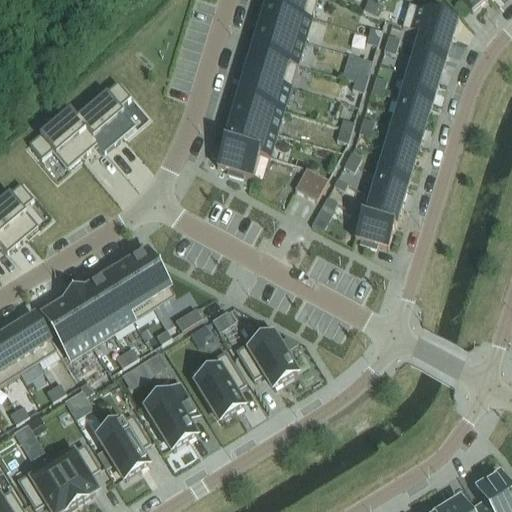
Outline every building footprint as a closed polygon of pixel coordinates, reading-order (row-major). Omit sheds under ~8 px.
[(312,23),(318,0),(268,0),(266,9),(312,23)] [(489,1),(487,0),(458,0),(472,16),(489,1)] [(376,7),(369,4),(364,15),(371,18),(376,7)] [(376,7),(371,18),(378,21),(383,11),(376,7)] [(452,45),(458,23),(410,8),(403,30),(452,45)] [(305,46),(312,23),(266,9),(259,32),(305,46)] [(445,65),(452,45),(403,30),(403,31),(421,37),(415,56),(445,65)] [(298,69),(305,46),(259,32),(252,55),(298,69)] [(380,43),(382,36),(371,32),(368,40),(380,43)] [(368,40),(366,48),(377,51),(380,43),(368,40)] [(386,48),(398,51),(400,43),(388,40),(386,48)] [(398,51),(386,48),(384,55),(395,59),(398,51)] [(291,92),(298,69),(252,55),(245,78),(291,92)] [(445,65),(415,56),(409,77),(439,86),(445,65)] [(439,86),(409,77),(403,98),(433,107),(439,86)] [(284,115),(291,92),(245,78),(238,101),(284,115)] [(366,89),(368,82),(357,78),(354,86),(366,89)] [(374,89),(385,92),(387,85),(376,81),(374,89)] [(354,86),(352,94),(364,97),(366,89),(354,86)] [(78,122),(77,122),(98,148),(105,157),(126,139),(136,130),(126,119),(121,112),(132,103),(118,88),(78,122)] [(385,92),(374,89),(371,97),(383,100),(385,92)] [(433,107),(403,98),(396,118),(427,127),(433,107)] [(277,138),(284,115),(238,101),(231,124),(277,138)] [(71,113),(29,149),(42,164),(53,155),(68,173),(98,148),(77,122),(78,122),(71,113)] [(427,127),(396,118),(390,139),(420,148),(427,127)] [(361,130),(373,134),(375,126),(363,123),(361,130)] [(270,161),(277,138),(231,124),(224,147),(270,161)] [(343,124),(341,132),(352,135),(354,128),(354,127),(343,124)] [(373,134),(361,130),(359,138),(370,141),(373,134)] [(341,132),(337,144),(348,148),(350,143),(352,135),(341,132)] [(420,148),(390,139),(384,160),(414,169),(420,148)] [(253,182),(260,159),(270,162),(270,161),(224,147),(217,171),(230,175),(228,178),(243,183),(244,179),(253,182)] [(348,164),(358,170),(362,163),(351,157),(348,164)] [(414,169),(384,160),(378,180),(408,190),(414,169)] [(348,164),(344,171),(354,177),(358,170),(348,164)] [(296,194),(306,200),(318,179),(307,173),(296,194)] [(306,200),(317,205),(328,184),(318,179),(306,200)] [(408,190),(378,180),(371,201),(402,210),(408,190)] [(348,188),(338,183),(334,190),(345,195),(348,188)] [(0,206),(0,246),(1,247),(0,248),(7,256),(38,230),(23,212),(34,203),(21,188),(0,206)] [(402,210),(371,201),(366,221),(362,220),(362,221),(395,231),(402,210)] [(338,208),(327,202),(323,209),(334,215),(338,208)] [(362,221),(355,242),(362,244),(361,248),(376,253),(377,249),(389,252),(395,231),(362,221)] [(147,255),(126,268),(154,314),(175,301),(147,255)] [(126,268),(106,281),(134,326),(154,314),(126,268)] [(85,292),(113,339),(134,326),(106,281),(86,293),(85,292)] [(85,292),(64,305),(93,351),(113,339),(85,292)] [(60,309),(44,319),(72,365),(93,351),(64,305),(63,305),(64,306),(60,309)] [(197,314),(176,326),(182,337),(203,324),(197,314)] [(58,356),(35,319),(16,331),(38,367),(58,356)] [(208,328),(191,339),(198,352),(216,341),(208,328)] [(38,367),(16,331),(0,340),(0,346),(20,379),(38,367)] [(167,335),(157,341),(162,349),(172,343),(167,335)] [(270,335),(237,356),(254,385),(266,378),(275,393),(297,379),(270,335)] [(286,343),(278,348),(284,358),(298,349),(286,343)] [(20,379),(0,346),(0,387),(2,390),(20,379)] [(133,353),(125,358),(131,368),(139,363),(133,353)] [(218,373),(197,386),(221,425),(244,412),(235,397),(246,390),(226,357),(213,365),(218,373)] [(125,358),(117,363),(123,373),(131,368),(125,358)] [(158,358),(144,367),(152,381),(167,372),(158,359),(158,358)] [(88,387),(80,392),(87,402),(95,397),(88,387)] [(61,388),(54,392),(60,403),(67,398),(61,388)] [(181,391),(147,411),(174,455),(196,441),(187,427),(199,420),(181,391)] [(54,392),(47,397),(53,407),(60,403),(54,392)] [(24,411),(17,415),(23,425),(30,421),(24,411)] [(17,415),(10,419),(16,429),(23,425),(17,415)] [(133,420),(99,441),(126,484),(149,470),(140,456),(151,449),(133,420)] [(39,423),(28,429),(35,440),(45,433),(39,423)] [(28,429),(15,437),(22,448),(35,440),(28,429)] [(54,469),(53,470),(77,509),(93,499),(89,492),(95,489),(90,481),(100,475),(85,450),(63,463),(54,469)] [(51,465),(18,486),(34,511),(40,511),(46,508),(48,511),(77,511),(76,510),(77,509),(53,470),(54,469),(51,465)] [(487,508),(481,511),(511,511),(511,489),(508,491),(502,481),(484,491),(488,498),(483,501),(487,508)] [(0,511),(22,511),(12,495),(0,502),(0,511)]
